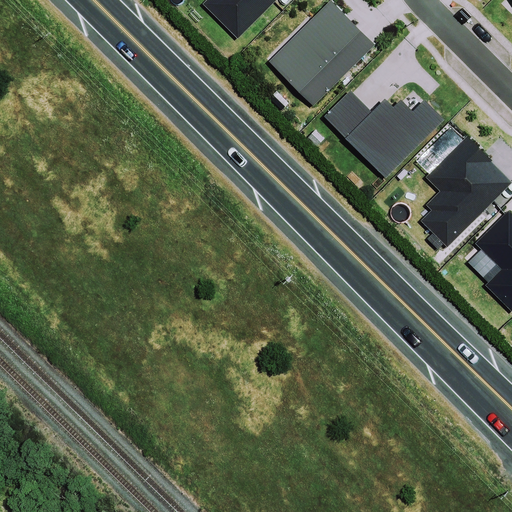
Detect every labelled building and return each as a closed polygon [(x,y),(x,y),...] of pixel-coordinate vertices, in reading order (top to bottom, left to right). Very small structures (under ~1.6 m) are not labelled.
[(210,0),(207,3),(241,37),(278,0),(210,0)] [(376,45),(333,1),(273,60),(317,104),(376,45)] [(388,176),(446,119),(427,100),(416,111),(405,100),(398,107),(389,99),(375,113),(354,91),(329,116),(388,176)] [(511,183),(511,177),(470,135),(428,176),(444,191),(430,205),(435,209),(424,220),(450,245),(511,183)] [(511,307),(511,211),(479,243),(505,269),(489,285),(511,307)]
